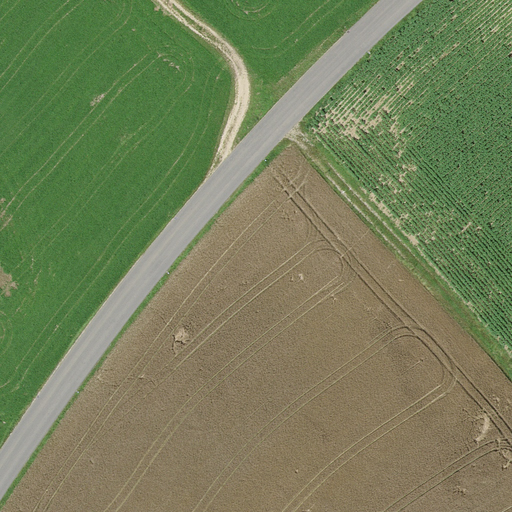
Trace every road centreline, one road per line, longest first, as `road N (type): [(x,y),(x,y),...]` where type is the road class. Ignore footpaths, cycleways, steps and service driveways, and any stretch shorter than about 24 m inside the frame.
road 1 (secondary): [(0,476),(155,262),(403,0)]
road 2 (track): [(511,376),(286,119)]
road 3 (track): [(233,175),(245,70),(168,0)]
